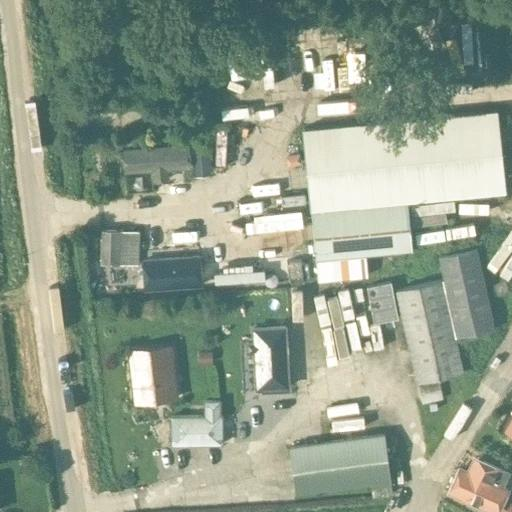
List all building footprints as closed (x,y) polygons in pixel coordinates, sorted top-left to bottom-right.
[(339,79),(340,48),(320,47),(319,78),(339,79)] [(304,129),(318,280),(367,276),(365,254),(412,250),(408,201),(506,192),(498,111),(304,129)] [(215,158),(223,159),(225,123),(217,122),(215,158)] [(187,143),(121,147),(122,173),(123,171),(150,169),(151,180),(168,179),(167,168),(189,167),(187,143)] [(208,145),(190,146),(193,175),(210,174),(208,145)] [(293,155),(266,159),(267,168),(294,164),(293,155)] [(441,201),(441,222),(488,220),(487,200),(441,201)] [(102,230),(101,263),(138,264),(139,231),(102,230)] [(495,328),(477,248),(439,256),(443,279),(396,290),(417,382),(464,372),(456,336),(495,328)] [(199,253),(140,257),(143,289),(201,286),(199,253)] [(214,285),(264,281),(263,262),(213,266),(214,285)] [(307,322),(306,291),(292,291),(293,322),(307,322)] [(297,332),(301,383),(313,383),(310,332),(297,332)] [(129,351),(135,401),(177,396),(172,346),(129,351)] [(251,367),(253,396),(292,394),(290,366),(251,367)] [(170,415),(170,444),(221,443),(220,399),(204,399),(204,414),(170,415)] [(311,415),(313,434),(393,425),(390,405),(311,415)] [(385,432),(289,445),(296,494),(391,482),(385,432)] [(458,466),(446,492),(489,511),(498,511),(510,489),(494,481),(500,467),(473,455),(467,469),(458,465),(458,466)]
